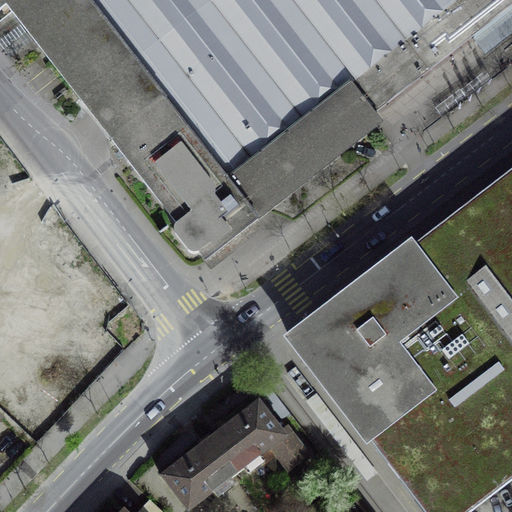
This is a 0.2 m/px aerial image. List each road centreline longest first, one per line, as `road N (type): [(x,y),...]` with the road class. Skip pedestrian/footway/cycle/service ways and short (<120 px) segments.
road 1 (secondary): [(210,353),(511,122)]
road 2 (residential): [(0,91),(210,353)]
road 3 (unknown): [(246,325),(405,511)]
road 4 (secondary): [(49,511),(210,353)]
